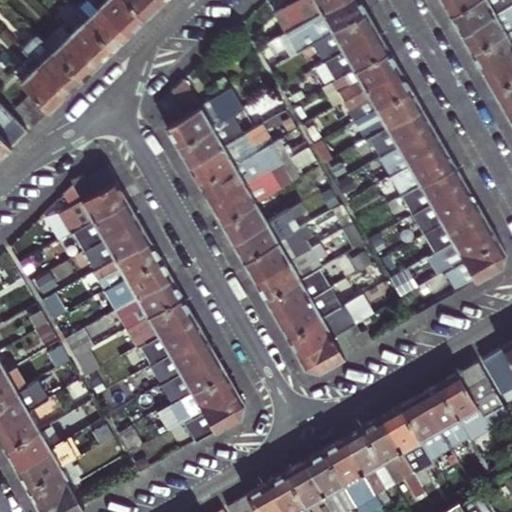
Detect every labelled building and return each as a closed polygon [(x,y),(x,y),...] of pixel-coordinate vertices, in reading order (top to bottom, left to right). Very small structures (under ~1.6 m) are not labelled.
[(112,48),(128,33),(101,5),(96,0),(85,0),(75,10),(85,20),(112,48)] [(144,17),(127,0),(105,0),(101,5),(128,33),(144,17)] [(127,0),(144,17),(160,1),(158,0),(127,0)] [(285,32),(299,24),(340,0),(294,0),(273,13),(285,32)] [(295,51),(310,43),(332,31),(366,11),(360,0),(340,0),(299,24),(285,32),(284,32),(295,51)] [(440,0),(448,13),(470,0),(440,0)] [(459,32),(511,1),(511,0),(492,0),(488,3),(486,0),(470,0),(448,13),(459,32)] [(459,32),(470,52),(511,27),(511,2),(459,32)] [(377,30),(366,11),(332,31),(338,41),(316,54),(321,62),(377,30)] [(85,20),(70,35),(97,63),(112,48),(85,20)] [(481,71),(511,52),(511,27),(470,52),(481,71)] [(388,49),(377,30),(321,62),(327,72),(349,60),(354,69),(388,49)] [(310,43),(316,54),(338,41),(332,31),(310,43)] [(64,94),(81,78),(54,50),(38,34),(22,50),(37,65),(64,94)] [(97,63),(70,35),(54,50),(81,78),(97,63)] [(343,100),(399,68),(388,49),(354,69),(332,81),(338,91),(339,94),(331,98),(335,105),(343,100)] [(511,52),(481,71),(492,90),(511,78),(511,52)] [(332,81),(354,69),(349,60),(327,72),(332,81)] [(64,94),(37,65),(21,82),(30,92),(48,110),(64,94)] [(354,119),(375,107),(410,87),(399,68),(343,100),(348,110),(354,119)] [(232,114),(243,107),(232,88),(201,106),(184,77),(172,89),(186,114),(172,122),(167,126),(178,146),(232,114)] [(511,78),(492,90),(503,109),(511,103),(511,78)] [(410,87),(375,107),(354,119),(365,139),(369,137),(421,107),(410,87)] [(186,114),(172,89),(159,102),(172,122),(186,114)] [(32,125),(48,110),(30,92),(15,107),(32,125)] [(1,131),(16,116),(1,100),(0,100),(0,155),(13,143),(1,131)] [(511,103),(503,109),(511,123),(511,103)] [(421,107),(369,137),(379,156),(380,156),(397,146),(432,125),(421,107)] [(189,165),(243,133),(232,114),(178,146),(189,165)] [(315,128),(310,119),(302,124),(306,133),(315,128)] [(200,184),(255,151),(252,145),(267,136),(260,124),(244,133),(189,165),(200,184)] [(391,175),(443,145),(432,125),(397,146),(380,156),(379,156),(390,175),(391,175)] [(267,136),(252,145),(255,151),(266,145),(269,143),(267,136)] [(210,203),(266,170),(277,164),(280,163),(281,162),(269,143),(266,145),(255,151),(200,184),(210,203)] [(454,164),(443,145),(391,175),(390,175),(401,194),(454,164)] [(222,222),(256,202),(277,190),(291,182),(280,163),(277,164),(266,170),(210,203),(222,222)] [(465,182),(454,164),(401,194),(397,196),(404,209),(381,222),(385,230),(408,216),(465,182)] [(107,166),(85,179),(93,191),(115,178),(107,166)] [(70,180),(72,184),(83,174),(82,172),(73,178),(70,180)] [(93,191),(85,179),(83,174),(72,184),(66,189),(73,203),(60,210),(72,230),(126,198),(115,178),(93,191)] [(441,222),(476,201),(465,182),(408,216),(414,225),(435,213),(441,222)] [(261,212),(283,199),(277,190),(256,202),(261,212)] [(103,236),(137,216),(126,198),(72,230),(77,239),(99,227),(103,236)] [(255,228),(288,209),(283,199),(261,212),(256,202),(222,222),(233,241),(255,228)] [(487,220),(476,201),(441,222),(447,232),(425,244),(431,253),(487,220)] [(298,203),(288,209),(255,228),(233,241),(244,260),(278,240),(273,230),(294,218),(303,212),(298,203)] [(340,204),(332,208),(343,227),(352,223),(340,204)] [(103,236),(83,248),(94,268),(148,236),(137,216),(103,236)] [(278,240),(299,228),(294,218),(273,230),(278,240)] [(498,239),(487,220),(431,253),(441,272),(498,239)] [(342,229),(353,247),(363,242),(352,223),(343,227),(342,229)] [(283,250),(305,237),(299,228),(278,240),(283,250)] [(104,287),(159,256),(148,236),(94,268),(92,269),(103,288),(104,287)] [(254,279),(310,247),(305,237),(283,250),(278,240),(244,260),(254,279)] [(504,251),(498,239),(446,270),(458,290),(500,266),(504,251)] [(254,279),(265,299),(300,279),(318,268),(313,261),(322,255),(315,244),(310,247),(254,279)] [(171,275),(159,256),(104,287),(116,307),(171,275)] [(318,268),(300,279),(265,299),(276,318),(299,304),(332,285),(338,281),(333,272),(323,278),(318,268)] [(405,269),(390,277),(397,290),(401,296),(416,287),(405,269)] [(182,295),(171,275),(116,307),(127,326),(182,295)] [(287,337),(322,317),(316,306),(338,295),(332,285),(299,304),(276,318),(287,337)] [(54,291),(41,298),(53,318),(65,310),(54,291)] [(193,313),(182,295),(127,326),(138,345),(193,313)] [(349,314),(343,304),(322,317),(328,327),(349,314)] [(203,332),(193,313),(138,345),(149,364),(203,332)] [(298,355),(354,323),(349,314),(328,327),(322,317),(287,337),(298,355)] [(354,323),(298,355),(304,367),(319,370),(366,343),(354,323)] [(89,342),(81,326),(63,336),(72,352),(89,342)] [(160,383),(214,351),(203,332),(149,364),(159,383),(160,383)] [(511,340),(502,346),(511,364),(511,340)] [(5,344),(0,347),(0,357),(6,369),(16,364),(5,344)] [(482,357),(507,402),(511,398),(511,364),(502,346),(482,357)] [(171,402),(225,370),(214,351),(160,383),(171,402)] [(503,404),(478,360),(459,371),(484,415),(503,404)] [(0,399),(18,389),(27,383),(16,364),(6,369),(0,372),(0,399)] [(237,389),(225,370),(171,402),(170,402),(181,421),(237,389)] [(439,382),(469,435),(471,439),(491,428),(484,415),(459,371),(439,382)] [(439,382),(420,394),(450,445),(469,435),(439,382)] [(27,383),(18,389),(28,407),(38,402),(27,383)] [(0,423),(28,407),(18,389),(0,399),(0,423)] [(243,402),(237,389),(181,421),(187,430),(207,419),(214,431),(240,416),(243,402)] [(420,394),(401,404),(431,457),(450,445),(420,394)] [(38,402),(28,407),(39,427),(53,419),(42,400),(38,402)] [(431,457),(401,404),(382,415),(414,470),(433,459),(431,457)] [(503,404),(484,415),(491,428),(510,417),(503,404)] [(0,440),(4,447),(39,427),(28,407),(0,423),(0,440)] [(414,470),(382,415),(363,426),(383,460),(393,455),(405,476),(418,499),(428,494),(414,470)] [(194,442),(214,431),(207,419),(187,430),(194,442)] [(91,431),(98,444),(112,435),(106,423),(91,431)] [(363,426),(344,437),(376,493),(385,487),(373,466),(383,460),(363,426)] [(50,445),(39,427),(4,447),(15,466),(50,445)] [(120,448),(112,435),(98,444),(105,457),(120,448)] [(344,437),(325,448),(357,503),(376,493),(344,437)] [(26,485),(61,465),(50,445),(15,466),(26,485)] [(325,448),(306,459),(336,511),(341,511),(357,503),(325,448)] [(395,482),(405,476),(393,455),(383,460),(395,482)] [(336,511),(306,459),(287,470),(307,504),(316,499),(323,511),(336,511)] [(70,460),(61,465),(72,484),(81,479),(70,460)] [(395,482),(383,460),(373,466),(385,487),(395,482)] [(72,484),(61,465),(26,485),(37,505),(72,484)] [(286,511),(298,511),(297,509),(307,504),(287,470),(268,481),(286,511)] [(248,492),(259,511),(286,511),(268,481),(248,492)] [(73,511),(85,506),(72,484),(37,505),(41,511),(73,511)] [(228,504),(232,511),(259,511),(248,492),(228,504)] [(468,511),(460,498),(439,511),(468,511)]
